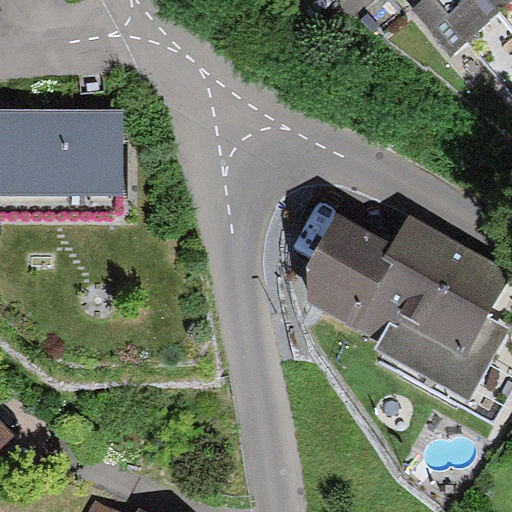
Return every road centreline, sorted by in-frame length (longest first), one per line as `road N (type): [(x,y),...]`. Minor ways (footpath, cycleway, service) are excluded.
road 1 (residential): [(229,101),(224,185),(285,511)]
road 2 (residential): [(511,248),(350,151),(229,101)]
road 3 (residential): [(155,18),(0,53)]
